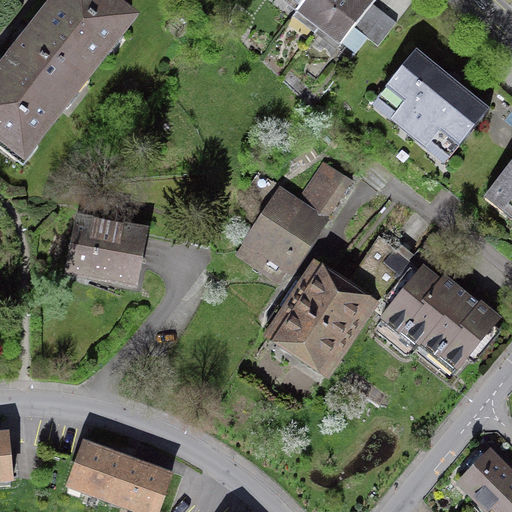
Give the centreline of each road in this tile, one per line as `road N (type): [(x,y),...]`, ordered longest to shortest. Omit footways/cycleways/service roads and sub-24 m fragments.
road 1 (residential): [(339,242),(390,193),(511,282)]
road 2 (residential): [(276,511),(208,460),(87,414)]
road 3 (residential): [(162,268),(190,273),(87,414)]
road 4 (residential): [(397,511),(482,411)]
